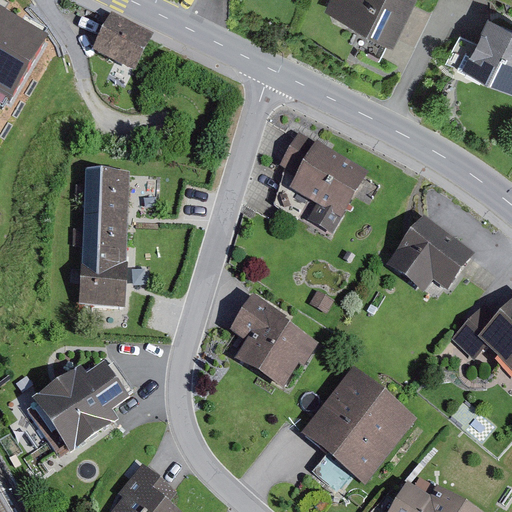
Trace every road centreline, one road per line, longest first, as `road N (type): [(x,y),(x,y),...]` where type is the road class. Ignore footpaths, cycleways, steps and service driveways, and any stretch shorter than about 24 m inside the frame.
road 1 (residential): [(272,71),(180,379),(198,454),(253,511)]
road 2 (tertiary): [(511,205),(434,152),(272,71)]
road 3 (tertiary): [(272,71),(128,0)]
